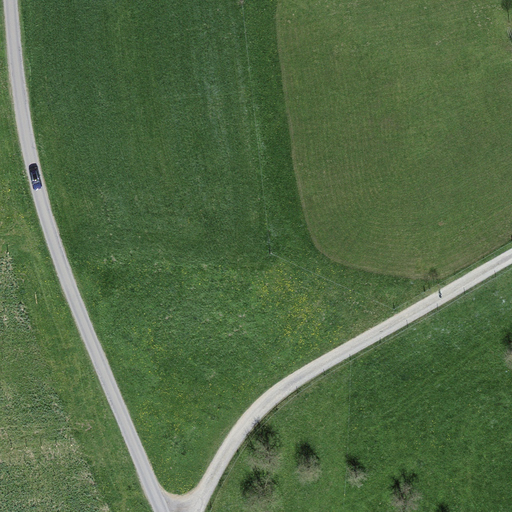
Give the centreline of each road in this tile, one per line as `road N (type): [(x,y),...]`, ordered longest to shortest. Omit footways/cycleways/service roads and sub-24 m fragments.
road 1 (track): [(8,0),(42,209),(163,511)]
road 2 (track): [(193,511),(261,409),(511,260)]
